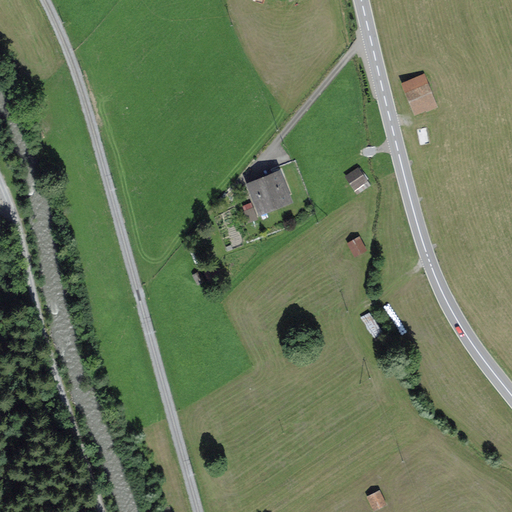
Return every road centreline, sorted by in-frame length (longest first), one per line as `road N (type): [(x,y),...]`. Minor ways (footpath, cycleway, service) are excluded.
road 1 (secondary): [(361,0),(438,284),(511,395)]
road 2 (track): [(0,181),(98,511)]
